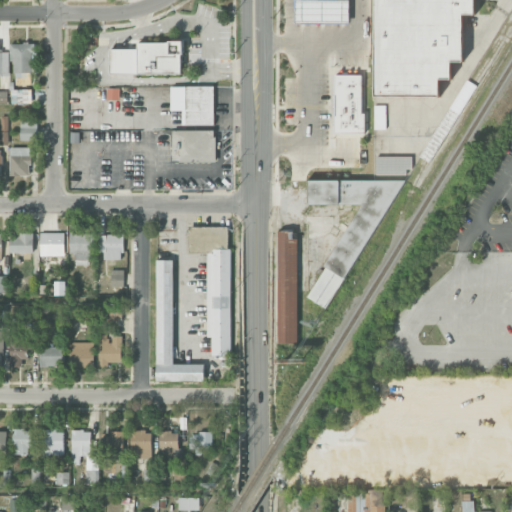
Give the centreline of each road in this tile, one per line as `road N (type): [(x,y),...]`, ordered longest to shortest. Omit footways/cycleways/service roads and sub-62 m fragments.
road 1 (residential): [(257,202),(0,204)]
road 2 (residential): [(230,395),(0,395)]
road 3 (primary): [(257,360),(257,142)]
road 4 (residential): [(54,204),(54,0)]
road 5 (residential): [(141,396),(143,203)]
road 6 (tertiary): [(160,0),(111,15),(0,13)]
road 7 (primary): [(257,511),(257,360)]
road 8 (primary): [(257,142),(265,111),(263,0)]
road 9 (primary): [(247,0),(257,142)]
